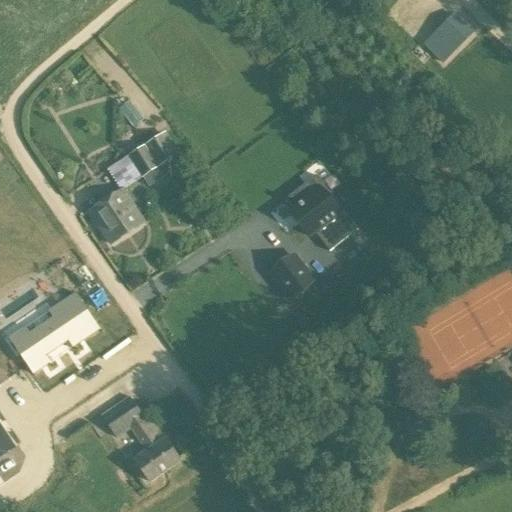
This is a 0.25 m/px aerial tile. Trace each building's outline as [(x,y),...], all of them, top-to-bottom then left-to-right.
[(453,53),(472,34),(453,15),(434,34),(453,53)] [(128,99),(117,106),(131,126),(141,119),(128,99)] [(164,133),(109,170),(121,189),(122,190),(178,155),(164,133)] [(318,186),(297,202),(287,209),(297,221),(307,235),(338,211),(318,186)] [(121,189),(90,211),(111,244),(144,223),(122,190),(121,189)] [(271,274),(290,299),(313,281),(294,256),(271,274)] [(25,328),(9,339),(33,375),(50,364),(45,358),(69,342),(73,348),(100,330),(75,294),(48,312),(53,319),(30,334),(25,328)] [(389,385),(392,370),(374,367),(371,381),(389,385)] [(129,397),(102,416),(117,437),(130,429),(145,452),(133,460),(149,483),(180,462),(164,439),(159,443),(143,419),(144,419),(129,397)] [(0,429),(0,457),(13,449),(0,429)]
